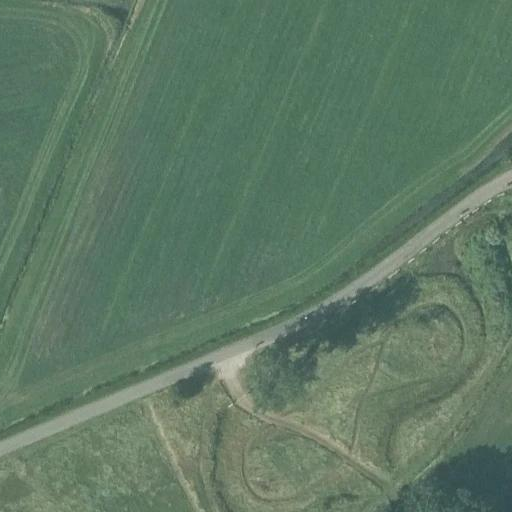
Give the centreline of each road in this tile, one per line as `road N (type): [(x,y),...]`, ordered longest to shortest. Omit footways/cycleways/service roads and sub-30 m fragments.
road 1 (unclassified): [(0,445),(328,304),(459,206),(511,177)]
road 2 (track): [(404,511),(354,464),(251,410),(213,355)]
